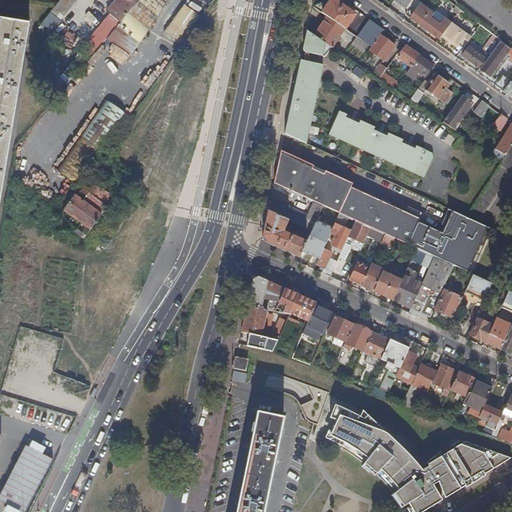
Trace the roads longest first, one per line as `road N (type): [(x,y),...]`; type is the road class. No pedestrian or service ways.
road 1 (primary): [(263,0),(217,218),(64,511)]
road 2 (residential): [(229,247),(511,375)]
road 3 (primary): [(170,511),(229,247)]
road 4 (primary): [(229,247),(282,0)]
road 5 (residential): [(511,113),(357,0)]
